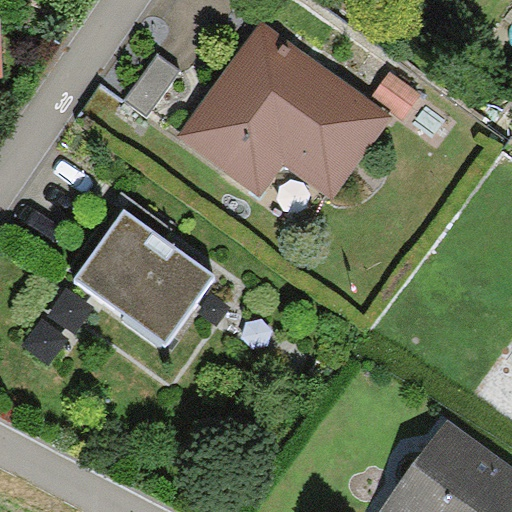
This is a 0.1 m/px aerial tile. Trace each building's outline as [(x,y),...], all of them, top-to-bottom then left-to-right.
[(178,139),(255,197),(280,164),(334,205),(397,121),(302,50),(266,23),(178,139)] [(160,59),(128,100),(147,115),(179,74),(160,59)] [(391,74),(376,97),(389,106),(386,109),(406,122),(424,96),(391,74)] [(151,231),(125,212),(74,282),(166,349),(218,278),(151,231)] [(511,511),(511,460),(449,417),(382,511),(511,511)]
